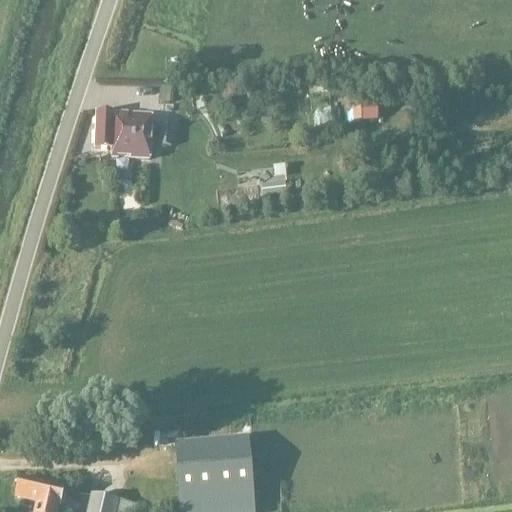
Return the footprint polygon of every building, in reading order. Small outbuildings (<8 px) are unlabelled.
[(156,105),(171,111),(177,96),(162,90),(156,105)] [(377,122),(376,108),(351,110),(352,124),(377,122)] [(149,117),(113,116),(96,115),(94,149),(111,150),(110,162),(117,162),(117,160),(129,160),(129,163),(148,164),(149,117)] [(159,148),(173,148),(173,128),(160,127),(159,148)] [(221,180),(219,166),(202,168),(204,182),(221,180)] [(255,185),(239,188),(241,203),(257,201),(255,185)] [(259,189),(261,199),(286,196),(284,185),(259,189)] [(194,199),(197,219),(225,214),(222,195),(194,199)] [(253,511),(247,441),(175,447),(180,511),(253,511)] [(65,499),(59,497),(61,490),(17,480),(12,500),(35,505),(33,511),(56,511),(57,507),(63,509),(65,499)] [(87,511),(135,511),(137,508),(91,496),(87,511)]
